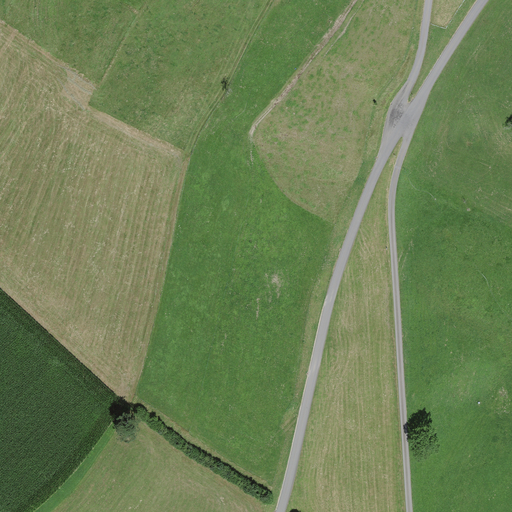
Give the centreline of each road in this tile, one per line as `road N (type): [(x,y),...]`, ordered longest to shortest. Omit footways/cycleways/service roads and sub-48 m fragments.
road 1 (track): [(43,511),(103,452),(120,421),(189,149),(271,0)]
road 2 (unclassified): [(483,0),(375,174),(331,296),(281,511)]
road 3 (track): [(407,117),(391,218),(409,511)]
